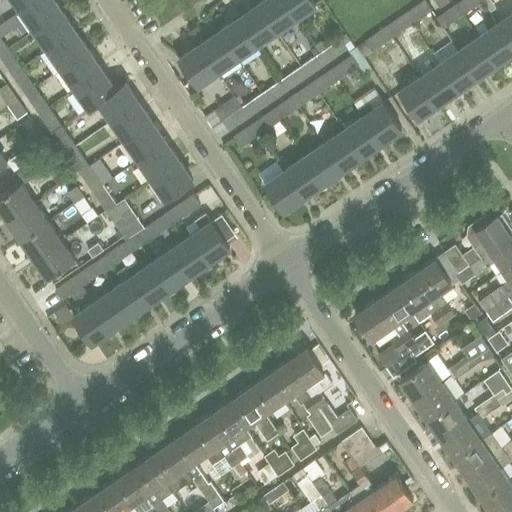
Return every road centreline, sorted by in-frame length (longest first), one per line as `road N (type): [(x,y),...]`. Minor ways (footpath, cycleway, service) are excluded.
road 1 (residential): [(286,264),(105,0)]
road 2 (residential): [(458,511),(286,264)]
road 3 (residential): [(286,264),(506,115)]
road 4 (residential): [(80,403),(286,264)]
road 5 (residential): [(80,403),(0,285)]
